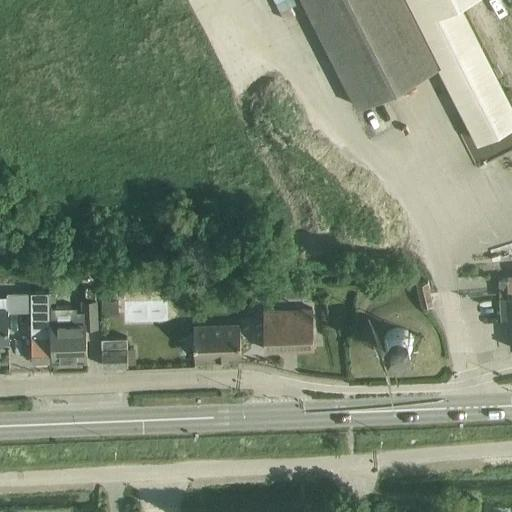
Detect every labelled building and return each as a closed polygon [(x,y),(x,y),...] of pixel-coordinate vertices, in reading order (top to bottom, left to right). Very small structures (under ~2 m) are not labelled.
[(478,143),(511,125),(511,108),(458,0),(308,0),(362,109),(441,70),(478,143)] [(201,9),(232,82),(245,77),(213,4),(201,9)] [(377,235),(393,231),(390,221),(375,225),(377,235)] [(433,273),(440,293),(450,289),(444,270),(433,273)] [(503,319),(509,318),(511,349),(511,348),(511,277),(499,279),(503,319)] [(427,281),(418,283),(423,308),(432,307),(427,281)] [(30,312),(31,342),(32,362),(52,361),(52,362),(87,361),(86,327),(97,327),(96,290),(85,290),(86,301),(83,301),(83,323),(50,323),(49,291),(37,292),(31,292),(30,311),(30,312)] [(17,293),(7,294),(7,296),(7,308),(7,312),(30,311),(31,292),(17,293)] [(264,308),(265,331),(266,351),(314,348),(312,306),(264,308)] [(0,308),(0,342),(9,342),(7,312),(7,308),(0,308)] [(240,324),(194,325),(195,358),(241,357),(240,324)] [(383,341),(385,351),(387,353),(389,355),(391,356),(393,358),(396,358),(398,358),(401,358),(404,358),(406,356),(408,355),(410,353),(412,351),(413,348),(413,346),(414,343),(413,341),(413,338),(412,336),(410,334),(408,332),(406,330),(404,329),(401,328),(398,328),(396,328),(393,329),(391,330),(389,332),(387,334),(385,336),(384,338),(383,341)] [(102,338),(102,346),(103,366),(128,365),(127,338),(102,338)]
